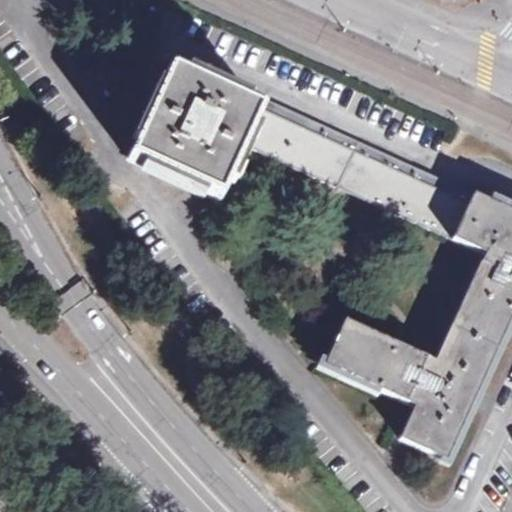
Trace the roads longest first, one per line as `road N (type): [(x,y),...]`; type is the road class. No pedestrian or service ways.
road 1 (secondary): [(260,511),(152,400),(0,189)]
road 2 (secondary): [(0,313),(193,511)]
road 3 (tertiary): [(347,0),(486,60)]
